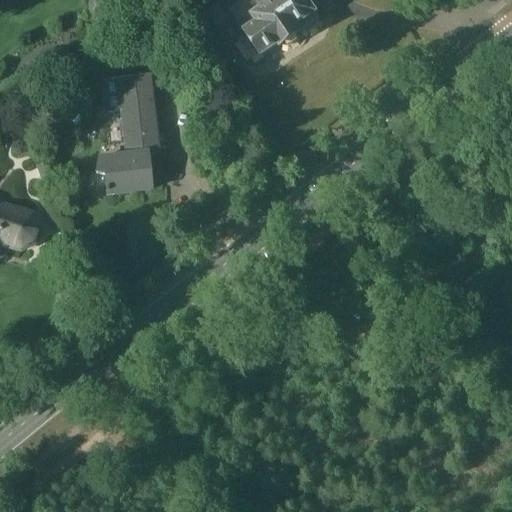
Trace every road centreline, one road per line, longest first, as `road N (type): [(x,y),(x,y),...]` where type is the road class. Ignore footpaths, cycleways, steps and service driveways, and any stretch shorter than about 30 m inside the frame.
road 1 (unknown): [(511,111),(0,511)]
road 2 (secondary): [(485,60),(0,440)]
road 3 (track): [(225,314),(511,347)]
